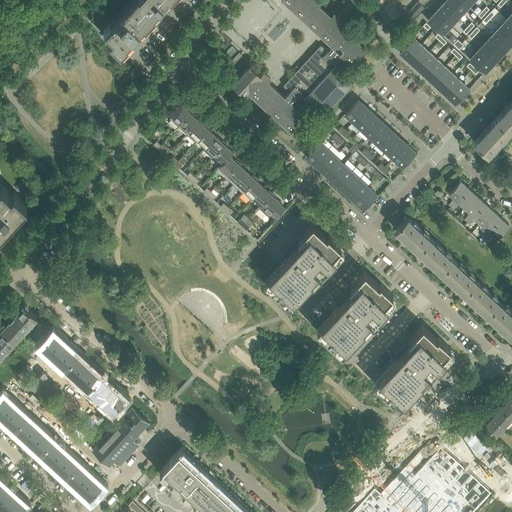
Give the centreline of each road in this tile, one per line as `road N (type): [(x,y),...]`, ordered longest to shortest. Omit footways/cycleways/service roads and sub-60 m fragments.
road 1 (residential): [(22,272),(181,63)]
road 2 (residential): [(365,235),(181,63)]
road 3 (residential): [(319,511),(442,400),(507,363)]
road 4 (residential): [(174,417),(22,272)]
road 5 (residential): [(365,235),(507,363)]
road 6 (residential): [(280,511),(174,417)]
road 7 (residential): [(93,511),(174,417)]
